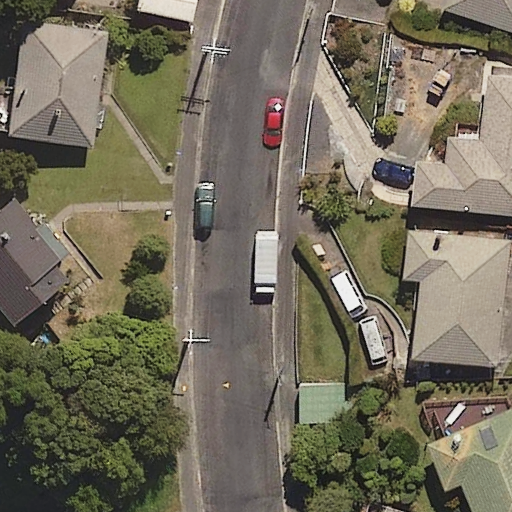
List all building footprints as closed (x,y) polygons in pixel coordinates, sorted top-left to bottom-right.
[(48,0),(68,10),(73,0),(48,0)] [(194,0),(137,0),(133,25),(189,34),(194,0)] [(511,0),(453,0),(511,22),(511,0)] [(105,43),(14,34),(3,154),(93,163),(105,43)] [(407,192),(511,203),(511,66),(483,63),(476,127),(444,123),(441,148),(413,145),(407,192)] [(66,279),(49,255),(64,244),(35,204),(20,215),(0,188),(0,316),(5,323),(66,279)] [(497,355),(511,231),(511,229),(404,217),(399,263),(418,266),(409,344),(497,355)] [(511,511),(511,400),(424,433),(440,476),(458,469),(473,511),(511,511)]
